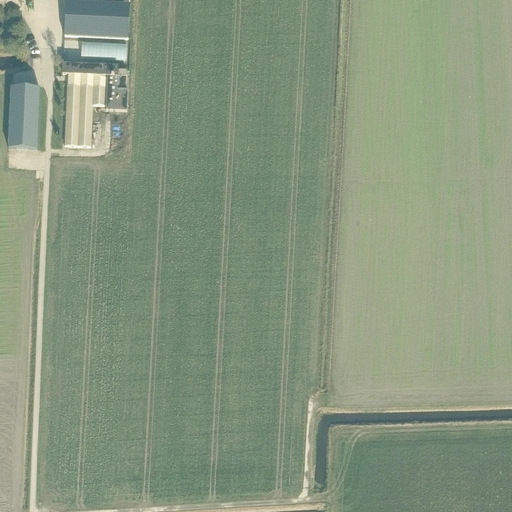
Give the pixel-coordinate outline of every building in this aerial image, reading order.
[(0,0),(0,14),(20,14),(20,0),(0,0)] [(65,0),(64,38),(128,41),(129,7),(79,4),(78,0),(65,0)] [(126,46),(82,44),(81,60),(125,62),(126,46)] [(125,92),(126,73),(117,73),(117,68),(62,66),(62,76),(67,76),(64,148),(90,149),(92,107),(105,108),(106,79),(107,79),(105,112),(127,113),(128,92),(125,92)] [(10,90),(8,151),(10,151),(37,152),(39,91),(30,91),(10,90)]
